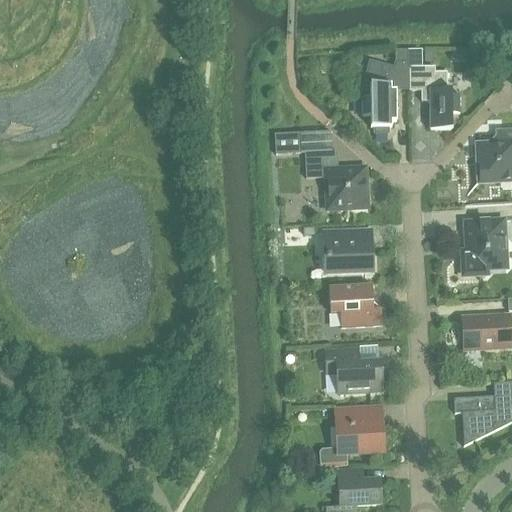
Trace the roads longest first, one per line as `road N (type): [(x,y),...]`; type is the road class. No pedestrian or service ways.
road 1 (track): [(176,511),(218,434),(205,0)]
road 2 (residential): [(426,511),(411,187)]
road 3 (residential): [(411,187),(510,79)]
